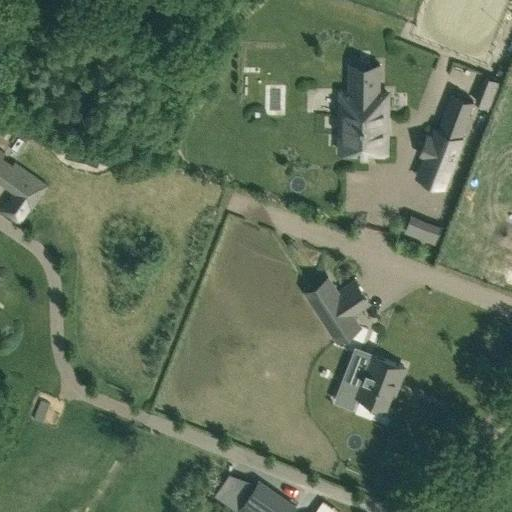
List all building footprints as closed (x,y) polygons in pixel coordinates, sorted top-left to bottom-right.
[(387,129),(387,92),(379,92),(380,63),(349,63),(349,91),(341,91),(341,113),(340,151),(386,152),(386,137),(387,129)] [(425,156),(418,177),(444,187),(452,166),(463,138),(462,138),(471,115),(471,114),(469,113),(474,101),(453,93),(452,94),(438,129),(436,128),(433,135),(428,133),(420,154),(425,156)] [(0,181),(0,182),(14,192),(11,196),(16,199),(13,204),(8,201),(2,209),(19,221),(30,206),(32,207),(48,184),(14,161),(13,164),(2,157),(5,153),(0,149),(0,181)] [(411,215),(405,232),(435,243),(441,226),(411,215)] [(83,345),(142,364),(169,283),(116,266),(103,308),(88,303),(80,327),(88,330),(83,345)] [(338,341),(361,327),(328,276),(306,290),(338,341)] [(354,353),(344,378),(361,384),(356,394),(385,405),(394,382),(397,383),(404,366),(373,354),(370,360),(354,353)] [(274,496),(259,486),(243,509),(247,511),(291,511),(295,506),(276,494),(274,496)] [(347,511),(349,510),(329,501),(324,511),(347,511)]
